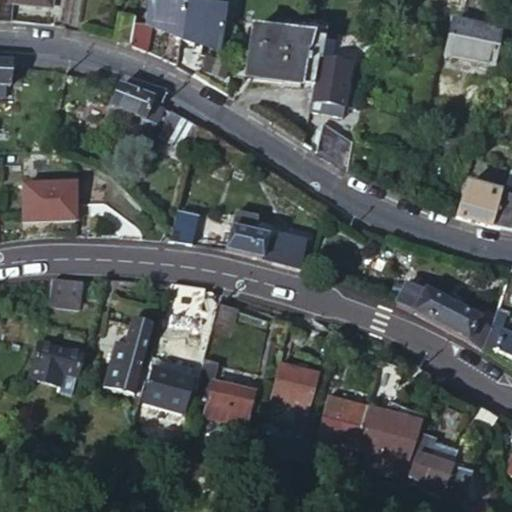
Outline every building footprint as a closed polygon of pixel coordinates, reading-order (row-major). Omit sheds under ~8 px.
[(0,0),(0,3),(0,22),(12,23),(14,6),(52,10),(52,0),(0,0)] [(135,27),(132,48),(134,49),(145,54),(148,29),(182,34),(186,0),(180,0),(180,6),(148,2),(145,28),(135,27)] [(186,0),(182,34),(180,44),(194,46),(202,47),(219,50),(224,12),(202,9),(202,0),(186,0)] [(119,18),(116,41),(118,43),(132,48),(135,27),(136,21),(119,18)] [(275,35),(322,41),(323,29),(276,23),(275,35)] [(499,33),(453,23),(446,57),(493,67),(499,33)] [(320,63),(322,41),(275,35),(253,33),(246,81),(313,90),(317,62),(320,63)] [(201,56),(202,47),(194,46),(193,56),(201,56)] [(201,56),(193,56),(191,68),(199,69),(201,56)] [(313,90),(311,104),(344,108),(350,67),(320,63),(317,62),(313,90)] [(0,95),(6,96),(7,87),(11,87),(11,66),(0,64),(0,95)] [(149,101),(117,89),(107,121),(143,134),(148,119),(159,124),(163,109),(153,105),(153,102),(149,101)] [(199,130),(170,114),(160,139),(189,154),(199,130)] [(75,186),(21,187),(23,224),(77,222),(75,186)] [(460,199),(455,218),(461,220),(469,222),(481,226),(490,227),(502,230),(511,230),(511,198),(468,187),(464,200),(460,199)] [(179,216),(171,244),(181,245),(193,247),(199,221),(179,216)] [(228,245),(226,252),(265,262),(298,271),(304,245),(280,239),(281,234),(270,232),(268,241),(217,229),(214,242),(228,245)] [(67,281),(52,282),(51,308),(81,311),(83,284),(69,282),(67,281)] [(406,285),(395,306),(411,313),(437,326),(460,338),(483,350),(485,345),(490,329),(479,324),(480,322),(425,293),(424,295),(406,285)] [(183,287),(177,286),(170,312),(200,320),(208,291),(183,287)] [(122,291),(105,288),(98,313),(117,316),(122,291)] [(238,312),(219,307),(211,335),(229,340),(238,312)] [(154,331),(132,324),(112,388),(134,395),(154,331)] [(502,329),(492,324),(490,329),(485,345),(511,358),(511,335),(501,331),(502,329)] [(305,328),(293,325),(288,352),(300,354),(305,328)] [(83,355),(42,345),(38,347),(30,381),(60,388),(64,375),(78,379),(83,355)] [(205,362),(198,392),(212,395),(209,405),(250,416),(255,397),(214,385),(220,366),(205,362)] [(153,373),(190,383),(193,373),(190,371),(167,364),(156,364),(153,373)] [(318,377),(279,366),(273,390),(278,391),(274,403),(299,409),(294,426),(304,429),(318,377)] [(153,373),(148,371),(143,391),(147,392),(144,405),(184,415),(192,384),(190,383),(153,373)] [(335,442),(355,447),(366,411),(328,401),(316,447),(333,452),(335,442)] [(489,408),(482,404),(468,428),(486,439),(493,428),(498,415),(489,408)] [(366,411),(355,447),(368,451),(364,466),(387,471),(397,440),(380,434),(385,416),(366,411)] [(259,436),(245,432),(242,447),(255,451),(259,436)] [(261,436),(256,452),(304,465),(304,464),(308,451),(308,449),(261,436)] [(425,440),(420,438),(401,481),(408,483),(417,459),(425,440)] [(161,445),(133,439),(131,451),(160,457),(161,445)] [(345,461),(308,451),(304,464),(345,475),(352,477),(356,461),(351,459),(346,458),(345,461)] [(509,472),(511,466),(511,455),(503,468),(509,472)] [(461,503),(460,508),(477,511),(477,503),(464,499),(469,488),(449,480),(452,472),(417,459),(408,483),(461,503)]
